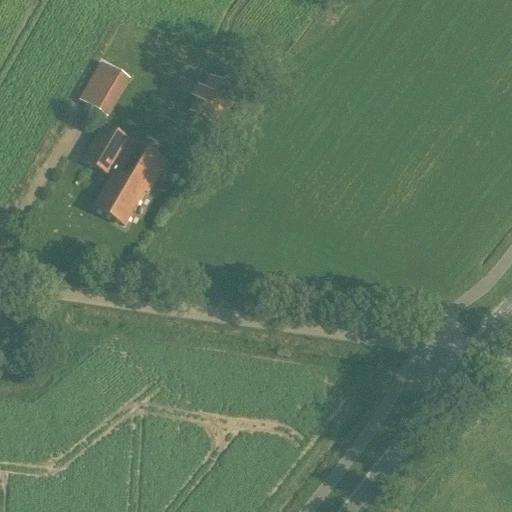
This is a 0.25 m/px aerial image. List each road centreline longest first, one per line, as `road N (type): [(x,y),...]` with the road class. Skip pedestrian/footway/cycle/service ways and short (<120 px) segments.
road 1 (unclassified): [(474,359),(0,284)]
road 2 (secondary): [(352,511),(474,359)]
